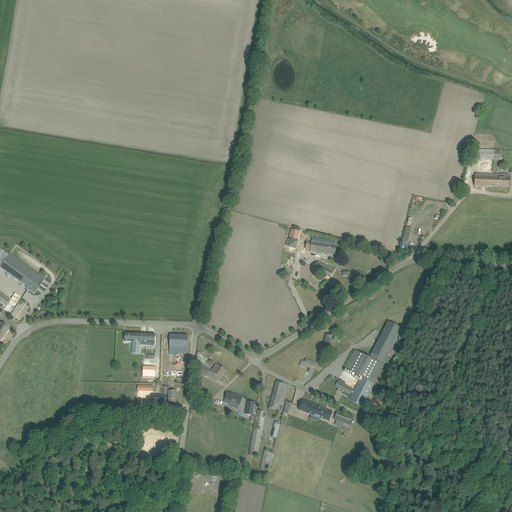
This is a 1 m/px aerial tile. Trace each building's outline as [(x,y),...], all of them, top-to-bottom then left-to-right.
[(475,159),(500,160),(500,150),(476,150),(475,159)] [(474,186),(492,187),(493,174),(475,174),(474,186)] [(493,174),(492,187),(509,188),(510,175),(493,174)] [(289,237),(287,247),(296,249),(297,242),(296,242),(297,240),(298,240),(299,232),(292,230),(291,238),(289,237)] [(406,230),(402,244),(407,246),(411,232),(406,230)] [(310,250),(310,251),(333,255),(335,242),(312,238),(311,242),(306,242),(305,249),(310,250)] [(44,278),(10,254),(0,267),(0,268),(34,292),(44,278)] [(318,261),(317,263),(314,269),(330,278),(334,270),(327,266),(318,261)] [(0,308),(3,311),(10,300),(0,292),(0,308)] [(10,315),(16,320),(20,323),(30,310),(19,302),(10,315)] [(0,342),(10,328),(1,322),(0,321),(0,342)] [(385,364),(402,330),(388,322),(370,356),(385,364)] [(125,342),(133,342),(132,349),(139,350),(140,345),(155,346),(155,334),(125,333),(125,342)] [(170,335),(170,340),(169,352),(187,353),(188,336),(170,335)] [(323,351),(333,353),(336,337),(326,335),(323,351)] [(354,350),(345,369),(355,374),(354,378),(360,381),(351,396),(349,401),(362,407),(364,403),(384,366),(371,359),(354,350)] [(206,365),(213,368),(216,363),(209,359),(206,365)] [(304,364),(312,367),(315,368),(316,363),(306,359),(304,364)] [(211,372),(220,378),(225,370),(217,364),(211,372)] [(198,371),(207,376),(210,371),(202,365),(198,371)] [(239,384),(242,388),(246,392),(251,387),(244,379),(239,384)] [(335,386),(350,395),(353,390),(338,381),(335,386)] [(276,382),(273,395),(276,396),(275,400),(283,402),(285,395),(284,395),(286,385),(276,382)] [(168,403),(172,404),(176,404),(177,393),(175,393),(175,392),(169,392),(167,392),(167,387),(163,387),(163,394),(166,394),(166,400),(169,400),(168,403)] [(231,402),(240,405),(243,397),(236,394),(236,395),(233,394),(228,392),(225,402),(230,404),(231,402)] [(276,396),(273,395),(269,408),(277,410),(279,405),(282,406),(283,402),(275,400),(276,396)] [(298,410),(329,422),(332,413),(325,410),(326,408),(302,399),(301,404),(298,410)] [(247,402),(245,415),(252,416),(255,403),(247,402)] [(283,413),(289,415),(292,404),(286,402),(283,413)] [(257,410),(256,417),(248,456),(257,457),(264,419),(261,418),(262,411),(257,410)] [(337,411),(335,416),(334,419),(336,420),(334,425),(338,427),(340,422),(351,425),(354,417),(337,411)] [(271,437),(276,438),(280,425),(274,424),(271,437)] [(258,482),(266,484),(272,453),(268,452),(268,451),(266,450),(266,452),(264,451),(258,482)]
